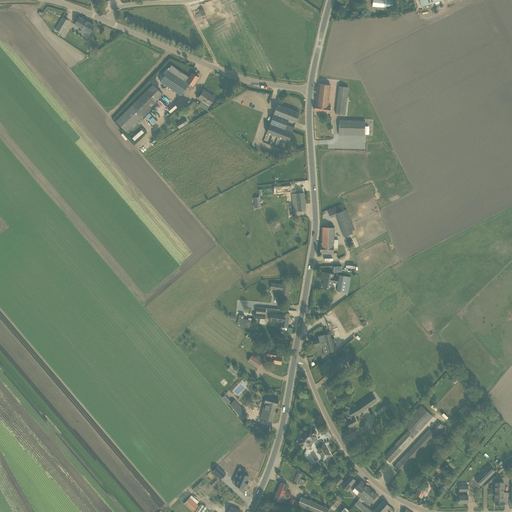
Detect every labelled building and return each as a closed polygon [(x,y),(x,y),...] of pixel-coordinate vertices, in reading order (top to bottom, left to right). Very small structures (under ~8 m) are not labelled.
[(372,0),(372,6),(377,7),(392,8),(393,0),(390,0),(372,0)] [(125,20),(132,23),(134,18),(131,16),(131,17),(129,16),(130,15),(127,14),(125,20)] [(62,17),(55,29),(61,32),(68,20),(62,17)] [(90,33),(94,26),(79,17),(75,24),(90,33)] [(185,82),(189,77),(185,74),(171,65),(160,82),(181,96),(189,84),(185,82)] [(193,86),(199,77),(192,73),(189,77),(186,82),(193,86)] [(314,111),(330,113),(331,105),(328,105),(330,85),(318,84),(317,104),(315,104),(314,111)] [(139,119),(154,104),(157,101),(163,95),(153,85),(129,109),(139,119)] [(335,114),(345,115),(348,87),(338,86),(335,114)] [(210,105),(215,98),(207,93),(208,92),(203,90),(198,98),(202,101),(203,100),(210,105)] [(278,115),(284,118),(288,108),(277,104),(270,124),(274,125),(278,115)] [(288,108),(284,118),(289,119),(296,122),(299,116),(300,113),(288,108)] [(139,119),(129,109),(116,122),(126,132),(139,119)] [(179,129),(188,123),(185,118),(176,123),(179,129)] [(365,121),(339,120),(338,134),(364,135),(365,121)] [(270,124),(266,133),(270,135),(272,135),(276,126),(274,125),(270,124)] [(294,128),(294,127),(287,124),(285,129),(287,130),(292,132),(294,128)] [(276,126),(272,135),(277,137),(278,137),(281,128),(276,126)] [(283,139),(287,130),(285,129),(281,128),(278,137),(283,139)] [(142,129),(132,138),(135,140),(144,132),(142,129)] [(283,139),(289,142),(292,132),(287,130),(283,139)] [(274,194),(292,192),(291,185),(274,187),(274,194)] [(296,194),(292,194),(292,195),(293,204),(294,211),(298,211),(305,210),(305,211),(306,211),(305,210),(306,210),(304,193),(296,194)] [(335,213),(336,216),(343,237),(352,234),(351,231),(354,230),(347,209),(335,213)] [(334,227),(322,227),(321,240),(334,240),(334,227)] [(334,240),(321,240),(321,245),(320,245),(320,252),(333,253),(334,240)] [(333,274),(325,272),(324,280),(325,280),(323,287),(331,288),(332,282),(337,283),(338,278),(333,277),(333,274)] [(351,277),(340,275),(337,291),(348,293),(351,277)] [(280,297),(288,298),(290,285),(282,284),(282,285),(272,283),(271,289),(281,290),(280,297)] [(232,304),(250,305),(250,301),(252,301),(252,297),(233,296),(232,304)] [(256,308),(256,314),(256,318),(260,318),(260,320),(262,320),(261,324),(265,324),(265,314),(266,309),(256,308)] [(282,322),(281,327),(287,327),(289,313),(283,312),(283,315),(270,313),(269,320),(282,322)] [(252,319),(244,317),(244,315),(239,314),(236,324),(250,328),(252,319)] [(327,345),(329,352),(334,351),(330,333),(318,336),(318,339),(310,341),(312,346),(320,344),(319,343),(323,342),(323,343),(326,342),(327,345)] [(312,346),(314,356),(322,354),(320,347),(322,346),(327,345),(326,342),(323,343),(323,342),(319,343),(320,344),(312,346)] [(281,364),(282,357),(275,355),(276,351),(267,350),(266,356),(268,357),(268,361),(268,362),(273,363),(281,364)] [(322,370),(324,372),(326,375),(332,371),(332,370),(335,368),(337,370),(351,358),(346,353),(331,366),(326,360),(319,366),(322,369),(322,370)] [(251,355),(247,361),(258,368),(261,362),(251,355)] [(225,395),(222,398),(227,404),(231,401),(225,395)] [(277,406),(279,399),(268,396),(266,395),(264,403),(265,403),(261,418),(263,419),(272,421),(276,406),(277,406)] [(349,409),(344,412),(349,420),(346,421),(349,427),(357,423),(354,417),(353,416),(361,412),(377,401),(372,395),(356,406),(350,410),(349,409)] [(237,403),(233,407),(240,415),(244,411),(237,403)] [(409,430),(415,435),(433,416),(421,405),(403,424),(409,430)] [(305,447),(305,446),(307,447),(310,440),(316,437),(315,435),(315,434),(316,434),(316,433),(316,432),(316,431),(315,431),(315,430),(314,430),(313,430),(312,430),(311,429),(306,431),(306,432),(304,433),(303,433),(302,434),(298,443),(300,444),(300,445),(300,446),(301,447),(302,447),(303,448),(304,447),(305,447)] [(396,473),(398,475),(400,473),(436,435),(431,431),(429,429),(393,467),(398,471),(396,473)] [(389,463),(412,438),(406,433),(383,457),(387,461),(389,463)] [(316,447),(323,458),(330,455),(323,443),(316,447)] [(436,464),(433,469),(439,472),(442,468),(436,464)] [(221,479),(226,474),(217,466),(212,472),(221,479)] [(488,466),(485,469),(482,472),(475,479),(480,485),(494,472),(488,466)] [(237,477),(234,483),(243,488),(245,484),(246,484),(247,480),(249,476),(240,473),(238,477),(237,477)] [(355,480),(351,476),(342,486),(346,490),(355,480)] [(355,487),(359,492),(364,496),(370,489),(361,481),(355,487)] [(495,493),(503,493),(503,481),(495,481),(495,486),(495,493)] [(287,485),(281,482),(274,499),(281,502),(281,501),(285,503),(288,497),(289,498),(291,493),(285,491),(287,485)] [(424,494),(425,494),(428,486),(424,484),(424,485),(423,485),(420,484),(419,487),(418,487),(415,494),(422,497),(424,494)] [(459,495),(459,502),(461,502),(461,503),(464,503),(464,502),(468,502),(468,495),(467,495),(467,490),(468,490),(468,486),(459,486),(459,491),(463,491),(463,495),(459,495)] [(369,505),(377,495),(370,489),(364,496),(361,498),(369,505)] [(495,493),(495,505),(503,505),(503,493),(495,493)] [(198,506),(197,504),(189,497),(184,503),(193,511),(198,506)] [(327,511),(329,509),(303,498),(301,497),(299,501),(297,505),(314,511),(327,511)] [(373,511),(371,511),(361,503),(358,500),(354,504),(363,511),(385,511),(390,507),(383,500),(373,511)]
